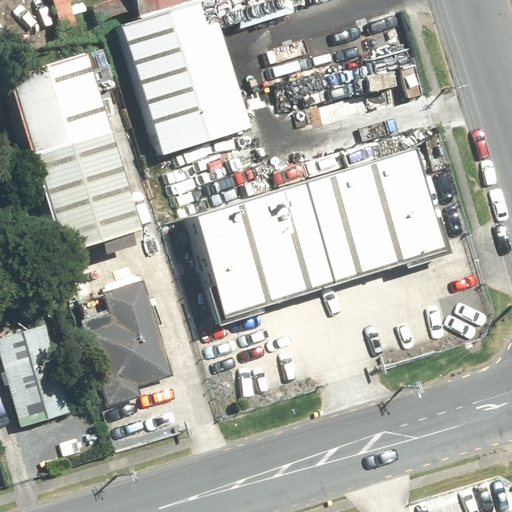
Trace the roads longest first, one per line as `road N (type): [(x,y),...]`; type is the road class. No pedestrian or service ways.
road 1 (secondary): [(140,511),(511,400)]
road 2 (unclassified): [(461,0),(511,168)]
